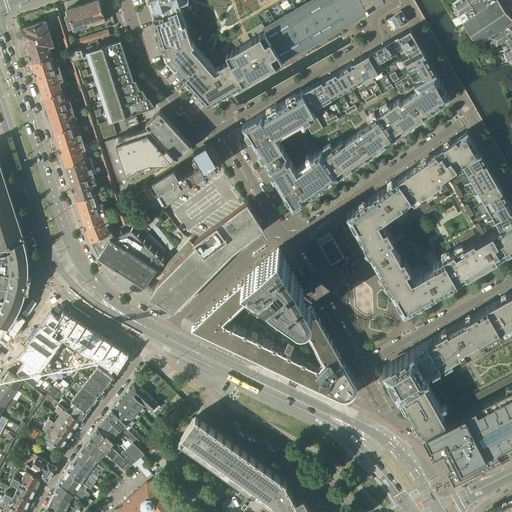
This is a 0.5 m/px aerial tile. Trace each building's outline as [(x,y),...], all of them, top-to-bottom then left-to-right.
[(89,23),(103,19),(103,21),(105,20),(104,19),(110,17),(106,3),(100,5),(98,0),(93,0),(82,4),(67,9),(69,15),(64,17),(68,30),(74,29),(74,30),(75,30),(75,28),(89,23)] [(147,0),(166,59),(207,104),(227,92),(282,61),(261,25),(303,0),(147,0)] [(303,0),(261,25),(282,61),(283,60),(367,10),(382,0),(303,0)] [(458,17),(461,22),(493,0),(481,0),(472,7),(466,11),(458,17)] [(460,0),(459,1),(466,11),(472,7),(468,0),(460,0)] [(462,22),(469,33),(505,9),(498,0),(493,0),(461,22),(461,23),(462,22)] [(452,6),(458,17),(466,11),(459,1),(452,6)] [(477,43),(490,35),(511,20),(511,18),(505,9),(469,33),(477,43)] [(407,22),(400,11),(394,15),(394,16),(393,15),(387,19),(393,30),(400,26),(399,25),(400,25),(401,26),(407,22)] [(56,16),(64,41),(68,40),(60,15),(56,16)] [(25,32),(22,33),(22,34),(24,34),(26,41),(26,43),(27,46),(28,48),(31,56),(29,56),(31,61),(32,61),(32,62),(51,56),(48,46),(53,44),(45,20),(23,27),(25,32)] [(497,45),(501,42),(510,36),(511,38),(511,37),(511,20),(490,35),(497,45)] [(72,41),(72,43),(74,47),(110,35),(108,29),(72,41)] [(242,125),(293,207),(449,98),(410,30),(242,125)] [(501,42),(506,50),(511,47),(511,37),(511,38),(510,36),(501,42)] [(121,39),(100,46),(103,56),(124,49),(121,39)] [(113,86),(110,76),(107,66),(103,56),(100,46),(86,50),(109,120),(98,123),(103,138),(117,134),(112,120),(123,116),(125,121),(129,120),(128,117),(136,114),(135,112),(132,101),(126,103),(122,93),(125,92),(122,83),(113,86)] [(67,51),(71,61),(83,57),(80,47),(67,51)] [(511,47),(506,50),(504,51),(495,55),(499,63),(509,59),(511,57),(511,47)] [(127,59),(124,49),(103,56),(107,66),(127,59)] [(32,63),(31,63),(33,68),(34,68),(37,76),(38,77),(39,80),(39,82),(42,90),(39,91),(41,97),(62,90),(59,80),(63,79),(58,64),(54,65),(51,56),(32,62),(32,63)] [(78,85),(83,84),(77,64),(79,64),(78,59),(71,62),(78,85)] [(131,69),(127,59),(107,66),(110,76),(131,69)] [(134,79),(131,69),(110,76),(113,86),(122,83),(134,79)] [(136,78),(134,79),(122,83),(125,92),(140,88),(136,78)] [(78,85),(89,119),(93,118),(83,84),(78,85)] [(140,88),(125,92),(122,93),(126,103),(132,101),(148,96),(142,87),(140,88)] [(62,90),(41,97),(43,103),(45,102),(48,110),(48,112),(49,115),(50,116),(52,124),(51,125),(53,130),(54,131),(73,124),(70,115),(74,113),(69,98),(65,99),(62,90)] [(149,96),(148,96),(132,101),(135,112),(155,105),(149,96)] [(104,140),(119,193),(165,165),(175,158),(191,144),(190,143),(184,136),(182,134),(182,135),(176,127),(175,126),(168,119),(167,117),(165,115),(160,110),(141,127),(138,129),(104,140)] [(89,119),(100,154),(104,152),(93,118),(89,119)] [(54,131),(53,132),(55,137),(56,136),(59,144),(59,146),(60,149),(61,151),(63,159),(62,159),(64,165),(64,164),(65,165),(84,159),(81,149),(85,148),(80,132),(76,134),(73,124),(54,131)] [(462,164),(480,154),(467,131),(348,213),(404,311),(511,250),(511,222),(500,230),(494,220),(489,211),(483,201),(478,192),(473,183),(467,173),(462,164)] [(165,204),(221,162),(218,157),(217,155),(215,157),(213,154),(215,153),(210,143),(208,145),(206,143),(195,150),(196,152),(194,153),(202,165),(182,177),(181,175),(179,176),(174,167),(152,181),(165,204)] [(100,154),(111,188),(115,186),(104,152),(100,154)] [(486,163),(480,154),(462,164),(467,173),(486,163)] [(65,166),(64,166),(66,171),(67,171),(70,179),(70,180),(71,183),(72,185),(74,193),(73,194),(75,199),(95,193),(93,187),(97,186),(91,167),(88,157),(84,159),(65,165),(65,166)] [(491,172),(486,163),(467,173),(473,183),(491,172)] [(0,246),(24,239),(16,216),(10,197),(10,196),(8,189),(8,188),(7,188),(0,164),(0,246)] [(496,182),(491,172),(473,183),(478,192),(496,182)] [(502,191),(496,182),(478,192),(483,201),(502,191)] [(115,186),(111,188),(116,205),(121,204),(115,186)] [(507,200),(502,191),(483,201),(489,211),(507,200)] [(91,239),(91,240),(110,231),(106,223),(109,221),(102,201),(98,203),(95,193),(75,199),(76,200),(75,200),(77,205),(78,205),(82,216),(81,216),(83,222),(84,222),(84,224),(88,234),(87,235),(89,240),(91,239)] [(511,210),(511,208),(507,200),(489,211),(494,220),(511,210)] [(194,245),(189,240),(160,270),(165,275),(158,282),(150,295),(173,310),(233,250),(264,227),(247,201),(194,240),(195,241),(196,243),(194,245)] [(118,211),(123,225),(127,223),(122,210),(118,211)] [(511,222),(511,210),(494,220),(500,230),(511,222)] [(146,222),(151,228),(160,220),(155,214),(146,222)] [(110,231),(91,240),(92,242),(92,241),(98,254),(97,256),(144,286),(156,267),(157,268),(167,259),(137,229),(130,222),(127,223),(123,225),(110,231)] [(150,229),(144,224),(141,227),(146,233),(150,229)] [(317,239),(330,262),(331,263),(332,263),(343,257),(344,256),(344,255),(331,232),(317,239)] [(0,338),(4,332),(8,325),(9,326),(12,320),(16,314),(19,308),(22,301),(25,293),(24,293),(25,291),(27,292),(29,292),(31,277),(29,277),(27,276),(27,275),(28,275),(28,268),(28,260),(27,253),(26,245),(24,239),(0,246),(0,338)] [(313,313),(315,311),(300,284),(298,285),(295,281),(298,280),(292,270),(290,271),(287,267),(289,266),(284,256),(281,257),(279,253),(281,251),(278,246),(276,248),(266,253),(247,264),(189,321),(194,324),(191,326),(320,387),(322,384),(326,387),(324,390),(339,397),(342,398),(345,398),(348,397),(351,396),(354,394),(355,391),(357,388),(357,385),(357,382),(356,379),(348,365),(347,366),(343,359),(340,360),(338,357),(341,356),(336,347),(333,348),(331,345),(334,343),(330,336),(327,332),(325,333),(323,331),(326,329),(323,325),(321,326),(320,324),(322,322),(317,315),(315,316),(313,313)] [(511,291),(458,323),(383,365),(422,433),(450,419),(511,386),(511,291)] [(372,313),(372,296),(364,296),(364,300),(356,300),(357,314),(372,313)] [(24,360),(17,370),(34,384),(43,372),(38,368),(62,334),(118,371),(129,353),(63,309),(59,316),(51,310),(18,356),(24,360)] [(87,363),(85,365),(83,367),(84,368),(91,373),(107,386),(114,376),(98,364),(94,369),(89,365),(87,363)] [(2,379),(16,389),(22,380),(8,371),(2,379)] [(77,376),(79,378),(84,382),(100,394),(107,386),(91,373),(88,377),(80,372),(77,376)] [(2,379),(0,382),(0,390),(10,397),(16,389),(2,379)] [(134,380),(128,388),(152,409),(157,403),(134,380)] [(70,384),(77,390),(93,403),(100,394),(84,382),(81,386),(76,382),(75,383),(73,381),(70,384)] [(162,387),(159,390),(165,396),(168,392),(171,389),(166,384),(166,383),(162,387)] [(50,384),(45,391),(55,398),(60,392),(50,384)] [(511,386),(450,419),(422,433),(423,436),(427,443),(428,445),(432,452),(433,454),(438,451),(441,450),(446,459),(450,468),(448,469),(453,479),(456,478),(481,466),(511,449),(511,386)] [(152,409),(128,388),(122,395),(128,400),(133,406),(142,414),(145,410),(147,408),(149,410),(150,411),(152,409)] [(0,390),(0,402),(4,406),(10,397),(0,390)] [(71,399),(73,401),(86,411),(93,403),(77,390),(74,394),(69,391),(66,395),(71,399)] [(122,395),(117,402),(136,420),(139,417),(142,414),(133,406),(128,400),(122,395)] [(62,398),(59,402),(80,418),(81,419),(86,411),(73,401),(70,405),(62,398)] [(60,411),(57,416),(74,429),(78,424),(77,422),(80,418),(59,402),(55,407),(60,411)] [(117,402),(111,409),(128,423),(131,426),(136,420),(117,402)] [(193,410),(186,403),(181,407),(185,411),(183,414),(187,417),(193,410)] [(111,409),(106,416),(133,442),(136,439),(128,430),(131,426),(128,423),(111,409)] [(193,418),(182,432),(182,434),(181,434),(177,440),(272,507),(273,510),(274,511),(277,511),(279,511),(280,511),(280,510),(294,503),(297,501),(295,498),(286,482),(286,481),(195,415),(193,417),(193,418)] [(49,416),(45,422),(67,437),(70,433),(72,433),(74,429),(57,416),(54,420),(49,416)] [(106,416),(98,427),(109,438),(112,435),(116,438),(119,435),(125,441),(120,447),(123,450),(127,454),(134,461),(144,453),(133,442),(106,416)] [(67,437),(45,422),(43,425),(48,429),(44,434),(61,446),(61,445),(63,445),(65,442),(65,441),(67,437)] [(88,441),(84,447),(98,459),(98,458),(101,455),(104,452),(123,469),(128,463),(130,465),(132,463),(134,461),(127,454),(125,457),(124,458),(112,447),(110,448),(109,447),(113,441),(109,438),(98,427),(88,441)] [(172,434),(166,438),(169,443),(175,438),(176,438),(172,434)] [(11,443),(8,441),(3,450),(6,452),(11,443)] [(159,444),(153,448),(156,452),(162,448),(159,444)] [(84,447),(79,453),(102,471),(104,468),(96,462),(98,459),(84,447)] [(100,474),(102,471),(79,453),(76,459),(90,471),(93,473),(97,476),(99,473),(100,474)] [(26,462),(24,466),(41,477),(47,481),(56,466),(52,463),(38,455),(33,463),(28,459),(27,462),(26,461),(26,462)] [(17,485),(15,490),(32,498),(34,493),(34,492),(41,477),(24,466),(8,456),(7,457),(4,462),(11,466),(9,470),(11,474),(14,476),(11,482),(17,485)] [(146,476),(147,476),(151,473),(143,464),(145,462),(144,461),(140,456),(134,461),(132,463),(133,464),(135,466),(137,465),(139,468),(143,472),(146,476)] [(93,473),(90,471),(76,459),(72,465),(87,478),(94,484),(96,481),(91,477),(93,473)] [(94,484),(87,478),(72,465),(71,466),(67,471),(81,483),(83,480),(87,485),(91,487),(94,484)] [(81,483),(67,471),(63,477),(87,496),(88,497),(90,494),(84,489),(86,487),(81,483)] [(63,477),(59,483),(73,495),(75,491),(77,492),(76,493),(82,498),(84,499),(87,496),(63,477)] [(143,484),(134,492),(128,497),(118,506),(116,504),(114,506),(115,508),(110,511),(142,511),(144,511),(149,511),(177,511),(164,496),(162,493),(162,494),(152,482),(146,481),(143,484)] [(59,483),(54,493),(70,502),(71,498),(73,499),(72,500),(76,503),(79,499),(73,495),(59,483)] [(6,491),(3,496),(25,508),(28,504),(29,503),(32,498),(15,490),(13,494),(6,491)] [(54,493),(51,500),(72,511),(73,511),(75,509),(68,505),(70,502),(54,493)] [(0,501),(7,506),(5,511),(7,511),(23,511),(25,508),(3,496),(0,501)] [(311,511),(303,498),(297,501),(294,503),(280,510),(280,511),(279,511),(278,511),(311,511)] [(511,511),(511,498),(486,511),(511,511)] [(72,511),(51,500),(47,507),(55,511),(72,511)]
